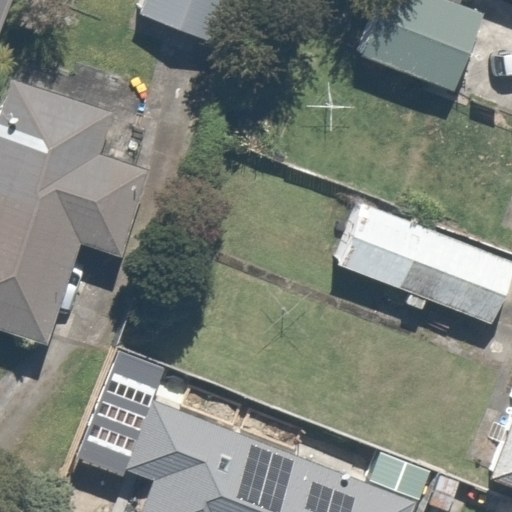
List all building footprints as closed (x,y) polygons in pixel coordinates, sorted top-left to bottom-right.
[(195,65),(221,0),(133,0),(119,34),(195,65)] [(470,22),(398,0),(349,0),(320,94),(436,130),(470,22)] [(103,119),(0,78),(0,343),(35,357),(74,260),(112,275),(155,166),(94,142),(103,119)] [(511,182),(485,253),(511,263),(511,182)] [(497,263),(326,210),(298,299),(386,326),(389,317),(472,343),(497,263)] [(511,511),(511,325),(456,503),(485,511),(511,511)] [(387,511),(391,502),(121,418),(99,491),(122,498),(118,511),(387,511)]
